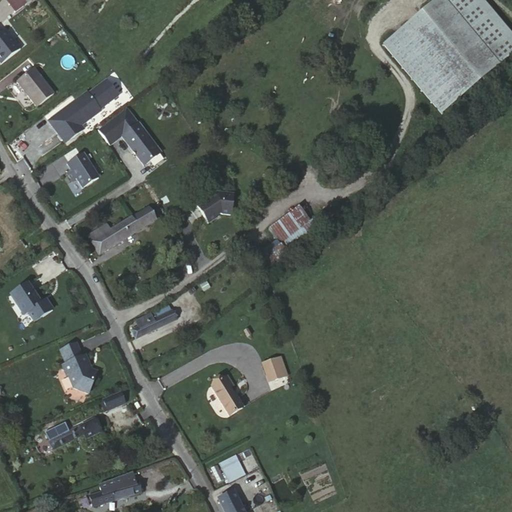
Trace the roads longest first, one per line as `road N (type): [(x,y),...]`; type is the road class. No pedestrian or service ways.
road 1 (unclassified): [(217,511),(149,413),(76,253),(12,176),(0,148)]
road 2 (unknown): [(246,181),(115,337)]
